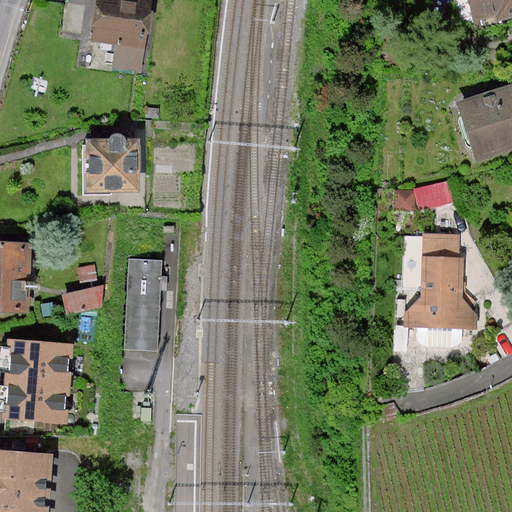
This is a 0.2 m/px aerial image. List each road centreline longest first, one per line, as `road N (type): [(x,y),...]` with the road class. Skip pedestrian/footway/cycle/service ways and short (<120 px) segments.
road 1 (track): [(299,204),(295,413),(319,511)]
road 2 (track): [(397,398),(365,405),(367,511)]
